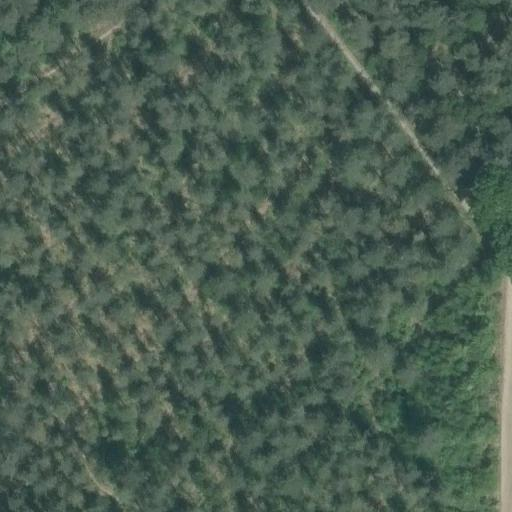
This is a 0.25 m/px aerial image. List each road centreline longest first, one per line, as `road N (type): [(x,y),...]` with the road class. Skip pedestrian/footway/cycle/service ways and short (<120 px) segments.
road 1 (track): [(511,258),(291,0)]
road 2 (track): [(0,104),(153,0)]
road 3 (track): [(511,364),(508,511)]
